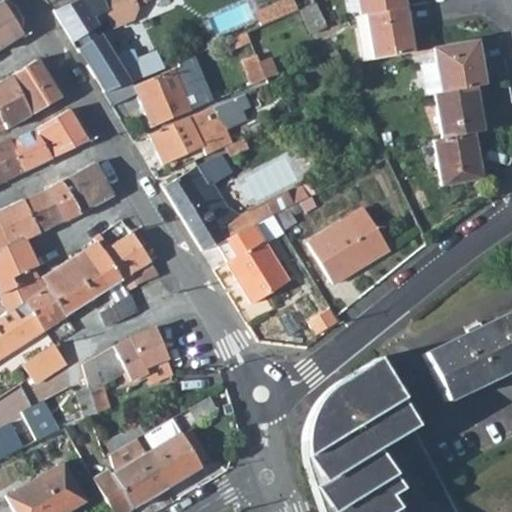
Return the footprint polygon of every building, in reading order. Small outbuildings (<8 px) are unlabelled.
[(76,0),(53,10),(71,39),(99,27),(98,23),(109,19),(111,24),(131,15),(136,2),(135,0),(76,0)] [(292,0),(289,0),(271,8),(276,19),(296,11),(292,0)] [(358,10),(358,15),(404,7),(402,0),(346,0),(348,11),(358,10)] [(0,1),(0,49),(22,35),(1,1),(0,1)] [(300,9),(311,33),(326,26),(324,21),(315,3),(309,5),(300,9)] [(358,15),(366,60),(412,52),(404,7),(358,15)] [(227,40),(231,49),(245,42),(243,40),(248,38),(245,32),(227,40)] [(435,48),(433,48),(441,93),(474,87),(483,86),(475,41),(435,48)] [(332,55),(338,52),(335,46),(329,49),(332,55)] [(104,92),(158,69),(151,55),(132,63),(123,48),(89,68),(104,92)] [(254,54),(240,61),(250,83),(264,77),(260,67),(254,54)] [(9,76),(30,115),(61,98),(37,59),(9,76)] [(272,73),(268,63),(260,67),(264,77),(272,73)] [(149,127),(190,109),(172,68),(132,86),(149,127)] [(0,131),(30,115),(9,76),(0,81),(0,131)] [(441,93),(433,94),(441,139),(471,134),(482,132),(474,87),(441,93)] [(147,134),(162,164),(202,145),(205,154),(232,142),(215,105),(147,134)] [(68,110),(11,142),(23,170),(87,141),(68,110)] [(430,141),(438,187),(478,179),(471,134),(441,139),(430,141)] [(11,142),(5,139),(0,141),(0,181),(23,170),(11,142)] [(163,187),(202,251),(214,242),(252,223),(270,214),(263,201),(241,212),(226,202),(211,180),(228,169),(218,153),(163,187)] [(79,213),(112,197),(112,196),(95,164),(61,181),(79,213)] [(62,221),(79,213),(61,181),(45,189),(62,221)] [(309,186),(303,190),(306,196),(313,193),(309,186)] [(62,221),(45,189),(22,199),(38,233),(39,232),(62,221)] [(0,229),(8,244),(24,238),(38,233),(22,199),(0,209),(0,229)] [(264,243),(282,233),(270,214),(252,223),(264,243)] [(387,251),(363,214),(309,249),(335,292),(360,275),(356,270),(387,251)] [(214,242),(250,302),(287,280),(264,243),(252,223),(214,242)] [(94,241),(118,279),(125,290),(136,283),(129,274),(147,263),(131,232),(109,247),(100,234),(93,239),(94,241)] [(0,299),(6,312),(24,300),(43,288),(31,268),(37,266),(24,238),(8,244),(0,247),(0,299)] [(94,241),(81,250),(105,288),(118,279),(94,241)] [(65,315),(105,288),(81,250),(41,277),(46,286),(65,315)] [(356,270),(360,275),(390,255),(387,251),(356,270)] [(136,283),(137,285),(155,276),(147,263),(129,274),(136,283)] [(43,329),(65,315),(46,286),(43,288),(24,300),(42,328),(43,329)] [(127,295),(114,302),(109,305),(110,307),(100,312),(107,324),(136,311),(127,295)] [(6,312),(0,315),(0,358),(32,337),(31,335),(42,328),(24,300),(6,312)] [(336,322),(329,310),(308,323),(315,335),(336,322)] [(444,402),(511,369),(511,310),(421,354),(444,402)] [(117,342),(106,348),(81,365),(88,386),(97,412),(108,406),(100,383),(125,371),(130,380),(147,372),(145,367),(166,358),(151,327),(131,335),(117,342)] [(35,383),(65,363),(53,343),(21,365),(35,383)] [(166,358),(145,367),(147,372),(150,378),(171,368),(166,358)] [(379,432),(385,442),(410,428),(374,361),(322,395),(307,417),(298,452),(300,466),(313,501),(316,511),(396,511),(388,497),(398,490),(368,439),(379,432)] [(97,412),(88,386),(74,390),(83,419),(85,418),(86,418),(97,412)] [(213,408),(207,397),(186,408),(192,420),(213,408)] [(44,408),(34,414),(46,433),(56,427),(44,408)] [(195,442),(188,447),(180,434),(176,429),(192,420),(186,408),(142,433),(151,448),(144,453),(165,487),(199,466),(198,464),(206,459),(195,442)] [(0,455),(23,446),(13,421),(0,426),(0,455)] [(33,422),(26,427),(34,441),(41,438),(33,422)] [(137,425),(104,444),(108,452),(135,438),(135,437),(142,433),(137,425)] [(454,511),(410,428),(385,442),(379,432),(368,439),(398,490),(388,497),(396,511),(454,511)] [(180,434),(188,447),(195,442),(188,430),(180,434)] [(115,511),(124,511),(165,487),(144,453),(135,438),(108,452),(110,471),(109,472),(106,469),(99,474),(115,511)] [(67,511),(83,502),(60,465),(4,498),(12,511),(67,511)] [(110,511),(115,511),(99,474),(91,479),(110,511)]
